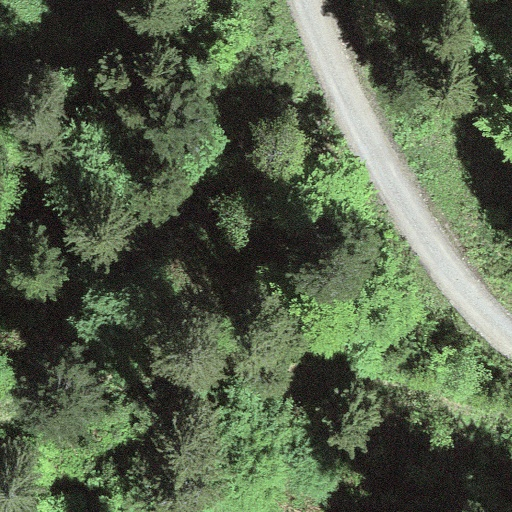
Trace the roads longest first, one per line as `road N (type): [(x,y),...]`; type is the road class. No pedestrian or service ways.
road 1 (track): [(511,418),(283,372),(203,371),(0,413)]
road 2 (track): [(511,339),(443,267),(406,210),(306,0)]
